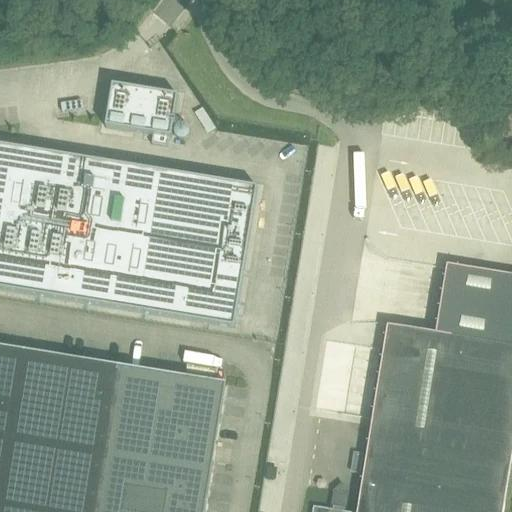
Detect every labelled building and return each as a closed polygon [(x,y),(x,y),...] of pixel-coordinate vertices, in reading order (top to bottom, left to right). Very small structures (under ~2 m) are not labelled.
[(467,46),(455,46),(455,70),(467,70),(467,46)] [(172,140),(179,97),(112,86),(105,129),(153,137),(151,145),(168,148),(170,139),(172,140)] [(0,291),(235,330),(258,189),(0,146),(0,291)] [(339,511),(314,508),(313,511),(503,511),(511,462),(511,276),(464,269),(453,338),(436,335),(433,335),(388,328),(357,511),(339,511)] [(205,511),(226,385),(0,347),(0,511),(205,511)]
